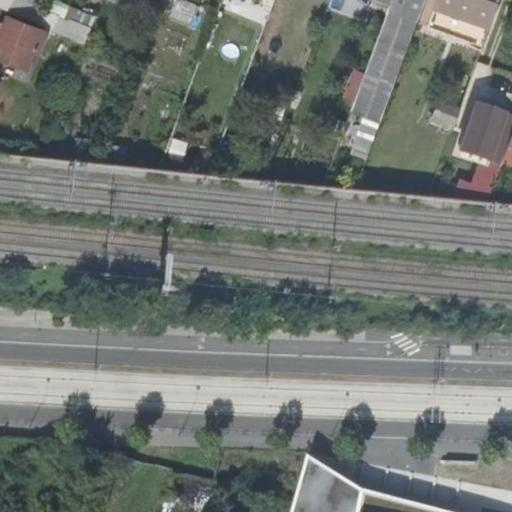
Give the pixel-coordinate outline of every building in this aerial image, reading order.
[(0,0),(0,6),(8,9),(11,0),(0,0)] [(105,0),(129,9),(131,0),(105,0)] [(392,0),(352,109),(382,120),(425,0),(392,0)] [(439,0),(437,7),(491,27),(499,0),(439,0)] [(66,6),(56,32),(85,43),(94,16),(66,6)] [(37,51),(46,31),(9,16),(0,38),(0,55),(27,67),(34,50),(37,51)] [(511,116),(465,101),(448,148),(500,165),(511,129),(511,116)] [(430,123),(454,128),(457,109),(434,104),(430,123)] [(511,135),(502,164),(511,167),(511,135)] [(453,511),(360,489),(306,453),(290,511),(453,511)]
